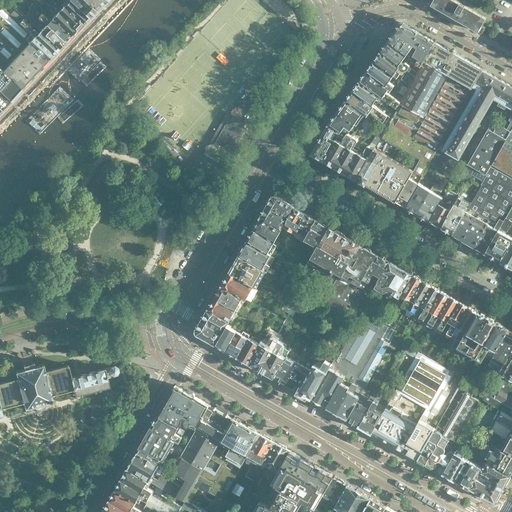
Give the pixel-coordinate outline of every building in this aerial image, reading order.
[(0,6),(1,8),(3,7),(10,3),(11,2),(9,0),(4,0),(0,3),(0,6)] [(69,36),(51,18),(31,0),(30,0),(25,6),(24,5),(18,10),(58,48),(64,42),(69,36)] [(87,17),(68,0),(44,0),(49,4),(75,30),(81,23),(87,17)] [(94,10),(83,0),(68,0),(87,17),(94,10)] [(83,0),(94,10),(103,0),(83,0)] [(486,18),(464,6),(460,3),(454,0),(428,0),(428,2),(431,4),(431,5),(478,32),(478,31),(482,33),(486,27),(482,25),(486,18)] [(75,30),(49,4),(45,8),(51,14),(52,14),(54,15),(51,18),(69,36),(75,30)] [(52,54),(12,16),(3,7),(1,8),(0,6),(0,28),(6,22),(46,60),(52,54)] [(58,48),(18,10),(12,16),(52,54),(53,53),(58,48)] [(6,22),(0,28),(0,40),(3,44),(0,47),(0,63),(2,65),(0,67),(0,69),(20,88),(46,60),(6,22)] [(425,36),(404,24),(400,25),(395,32),(413,44),(418,47),(425,36)] [(413,44),(395,32),(388,42),(406,54),(413,44)] [(422,64),(435,42),(425,36),(418,47),(415,53),(420,56),(417,61),(422,64)] [(0,63),(0,47),(3,44),(0,40),(0,91),(9,100),(20,88),(0,69),(0,67),(2,65),(0,63)] [(439,147),(483,69),(435,42),(422,64),(402,100),(388,91),(390,87),(367,71),(360,81),(384,97),(383,97),(386,99),(398,107),(381,137),(399,147),(420,159),(414,169),(396,201),(404,206),(419,181),(429,164),(439,147)] [(403,59),(406,54),(388,42),(381,52),(406,68),(407,69),(411,63),(405,59),(404,60),(403,59)] [(406,68),(381,52),(374,62),(394,74),(397,68),(404,73),(406,68)] [(391,79),(394,74),(374,62),(367,71),(390,87),(392,88),(396,82),(391,79)] [(486,174),(511,130),(499,122),(493,132),(480,125),(495,98),(500,101),(499,103),(507,107),(509,106),(511,107),(511,113),(509,118),(511,120),(511,86),(501,80),(500,79),(489,73),(488,72),(487,72),(484,71),(485,70),(483,69),(439,147),(451,154),(486,174)] [(384,97),(360,81),(353,91),(375,105),(375,104),(378,100),(384,103),(386,99),(383,97),(384,97)] [(9,100),(0,91),(0,108),(0,109),(9,100)] [(375,105),(353,91),(346,101),(362,111),(369,115),(372,109),(376,111),(375,112),(385,119),(389,113),(375,104),(375,105)] [(356,123),(362,111),(346,101),(338,112),(356,123)] [(356,123),(338,112),(330,124),(342,131),(345,125),(353,128),(356,123)] [(231,167),(252,131),(235,122),(225,124),(215,143),(209,145),(206,150),(204,148),(192,169),(215,183),(225,164),(231,167)] [(325,161),(337,139),(333,137),(336,130),(341,132),(342,131),(330,124),(329,124),(329,125),(324,133),(323,134),(323,135),(318,143),(317,145),(318,145),(313,152),(312,154),(313,154),(323,160),(324,161),(325,161)] [(511,129),(511,130),(486,174),(486,176),(482,182),(466,210),(453,234),(456,236),(462,239),(463,240),(502,172),(511,177),(511,129)] [(346,173),(360,147),(355,144),(361,133),(356,130),(354,134),(335,167),(346,173)] [(335,167),(354,134),(351,132),(347,133),(345,137),(345,140),(344,142),(337,138),(337,139),(325,161),(335,167)] [(414,169),(393,157),(399,147),(381,137),(380,137),(376,144),(375,147),(356,179),(357,179),(396,201),(414,169)] [(356,179),(375,147),(371,145),(368,146),(365,150),(360,147),(346,173),(356,179)] [(440,174),(442,171),(450,155),(451,154),(439,147),(429,164),(436,168),(435,171),(440,174)] [(459,170),(463,163),(450,155),(442,171),(454,178),(459,170)] [(470,176),(471,175),(474,169),(463,163),(459,170),(470,176)] [(486,176),(474,169),(471,175),(482,182),(486,176)] [(474,247),(511,179),(511,177),(502,172),(463,240),(467,242),(474,246),(473,246),(474,247)] [(485,252),(511,204),(511,179),(474,247),(475,247),(476,247),(482,250),(482,251),(483,251),(484,252),(485,252)] [(440,203),(444,195),(439,193),(443,186),(435,182),(432,188),(419,181),(404,206),(430,221),(440,203)] [(199,194),(202,188),(198,185),(194,191),(199,194)] [(441,227),(459,197),(452,193),(445,205),(440,203),(430,221),(431,222),(441,227)] [(287,219),(294,207),(294,206),(278,197),(279,197),(277,196),(276,196),(275,196),(274,196),(273,196),(272,197),(272,198),(271,198),(271,199),(266,207),(287,219)] [(453,234),(466,210),(459,206),(463,198),(459,196),(459,197),(441,227),(453,234)] [(511,236),(507,234),(511,223),(511,221),(510,220),(511,218),(511,204),(485,252),(500,261),(511,240),(511,236)] [(287,219),(266,207),(261,217),(260,218),(281,230),(284,225),(287,219)] [(292,237),(305,213),(294,207),(287,219),(284,225),(292,230),(290,233),(291,234),(290,236),(292,237)] [(305,239),(316,219),(305,213),(292,237),(293,237),(294,236),(296,236),(297,234),(305,239)] [(276,238),(281,230),(260,218),(254,230),(279,244),(280,242),(278,241),(279,240),(276,238)] [(375,287),(378,282),(382,284),(387,274),(384,272),(390,262),(377,254),(372,251),(371,249),(368,247),(366,248),(364,247),(360,245),(360,244),(316,219),(305,239),(307,240),(306,242),(310,244),(310,245),(310,246),(310,247),(310,248),(310,249),(310,250),(311,250),(311,251),(312,252),(314,253),(309,261),(330,274),(321,290),(320,289),(316,297),(342,312),(346,305),(360,313),(375,287)] [(279,244),(254,230),(248,241),(268,253),(272,245),(275,246),(276,245),(277,246),(279,244)] [(511,267),(511,240),(500,261),(511,267)] [(274,256),(268,253),(248,241),(247,241),(239,254),(239,255),(266,270),(274,256)] [(266,271),(266,270),(239,255),(229,272),(253,286),(257,288),(266,271)] [(402,294),(413,275),(412,274),(413,273),(413,272),(413,271),(413,270),(412,270),(412,269),(411,268),(410,268),(409,267),(408,267),(407,267),(406,268),(405,268),(404,269),(404,270),(403,269),(390,262),(384,272),(387,274),(382,284),(378,282),(375,287),(384,293),(386,290),(400,298),(402,294)] [(245,300),(253,286),(229,272),(228,272),(229,273),(221,286),(222,286),(245,300)] [(411,299),(422,280),(413,275),(402,294),(408,297),(407,299),(405,298),(399,309),(404,311),(411,299)] [(413,317),(421,304),(431,286),(422,280),(411,299),(417,302),(416,304),(415,304),(409,314),(413,317)] [(245,300),(222,286),(215,298),(239,311),(245,300)] [(423,322),(430,310),(441,291),(431,286),(421,304),(426,308),(425,310),(424,309),(418,319),(423,322)] [(432,327),(439,315),(450,296),(441,291),(430,310),(436,313),(434,315),(433,314),(427,325),(432,327)] [(448,320),(459,302),(450,296),(439,315),(445,318),(444,320),(442,320),(436,330),(441,333),(448,320)] [(239,311),(215,298),(209,309),(229,321),(234,312),(235,313),(236,311),(238,313),(239,311)] [(450,338),(457,326),(468,307),(459,302),(448,320),(454,324),(453,326),(451,325),(446,335),(450,338)] [(460,343),(477,312),(468,307),(457,326),(463,329),(462,331),(461,330),(455,340),(460,343)] [(229,321),(209,309),(208,309),(207,310),(201,321),(218,330),(219,328),(223,331),(227,324),(229,321)] [(475,338),(487,318),(477,312),(460,343),(457,347),(467,352),(471,345),(466,342),(470,335),(475,338)] [(358,377),(386,327),(360,313),(335,357),(312,399),(327,407),(345,375),(347,371),(351,372),(358,377)] [(476,358),(496,323),(487,317),(487,318),(475,338),(480,341),(476,348),(471,345),(467,352),(476,358)] [(221,335),(217,332),(218,330),(201,321),(197,328),(196,329),(196,330),(196,331),(196,332),(197,333),(197,334),(198,334),(198,335),(199,335),(215,344),(216,344),(221,335)] [(495,353),(508,330),(496,323),(476,358),(475,359),(481,363),(489,350),(495,353)] [(227,350),(240,327),(239,326),(238,328),(236,327),(235,329),(227,324),(223,331),(221,335),(216,344),(227,350)] [(238,357),(249,337),(241,332),(242,330),(240,329),(242,328),(240,327),(227,350),(238,357)] [(347,419),(373,372),(396,333),(386,327),(358,377),(351,372),(349,375),(345,375),(327,407),(347,418),(347,419)] [(498,372),(511,347),(511,332),(508,330),(495,353),(490,362),(480,378),(492,385),(494,386),(495,383),(499,385),(502,380),(495,377),(498,372)] [(251,364),(262,344),(252,339),(253,337),(251,336),(253,334),(251,333),(249,337),(238,357),(251,364)] [(262,371),(281,337),(277,334),(270,345),(263,341),(262,344),(251,364),(262,371)] [(274,377),(287,355),(279,351),(286,339),(281,337),(262,371),(274,377)] [(282,382),(295,359),(291,356),(298,344),(294,342),(287,355),(274,377),(282,382)] [(511,379),(511,347),(498,372),(511,379)] [(448,451),(447,453),(444,452),(446,450),(445,447),(450,438),(454,441),(455,442),(455,443),(456,444),(457,445),(458,445),(460,445),(461,445),(462,445),(465,447),(487,409),(477,404),(479,401),(478,401),(478,400),(478,399),(477,398),(476,398),(476,397),(475,397),(474,397),(473,398),(466,394),(468,391),(459,386),(464,378),(418,351),(381,416),(371,432),(372,432),(373,433),(376,435),(382,438),(387,441),(392,444),(397,447),(403,450),(416,457),(418,458),(417,459),(433,468),(434,466),(433,466),(434,465),(434,464),(434,463),(434,462),(433,462),(434,460),(436,461),(437,461),(437,464),(440,465),(442,465),(443,465),(443,464),(446,466),(445,468),(445,469),(451,458),(455,452),(451,450),(448,451)] [(312,399),(335,357),(332,355),(328,362),(325,360),(321,367),(314,363),(299,391),(312,399)] [(299,391),(314,363),(316,360),(313,358),(309,366),(304,363),(290,386),(299,391)] [(290,386),(304,363),(295,359),(282,382),(290,386)] [(51,395),(73,390),(75,396),(108,387),(106,378),(116,375),(118,372),(117,368),(114,366),(104,369),(104,368),(70,377),(67,365),(44,371),(43,364),(34,366),(33,362),(22,365),(23,369),(0,375),(0,415),(2,415),(0,409),(23,403),(24,410),(33,407),(37,408),(37,409),(41,408),(41,407),(43,405),(52,402),(51,395)] [(373,400),(369,398),(381,376),(373,372),(347,419),(348,419),(359,425),(373,400)] [(511,386),(502,380),(499,385),(495,383),(494,386),(492,385),(483,400),(498,408),(482,438),(498,448),(511,455),(511,386)] [(197,426),(209,405),(195,396),(195,395),(195,394),(194,394),(194,393),(193,393),(193,392),(192,392),(191,393),(190,393),(175,385),(159,414),(178,425),(178,427),(180,428),(184,420),(197,427),(197,426)] [(371,432),(381,416),(373,411),(377,402),(373,400),(359,425),(371,432)] [(185,501),(215,449),(233,418),(223,413),(223,414),(219,411),(219,410),(210,405),(209,405),(197,426),(199,426),(187,447),(188,448),(172,474),(173,477),(181,482),(179,485),(174,494),(185,501)] [(174,434),(178,427),(158,415),(151,427),(175,440),(179,443),(181,438),(174,434)] [(242,465),(260,433),(237,420),(233,418),(215,449),(242,465)] [(161,465),(175,440),(151,427),(140,447),(141,447),(138,452),(161,465)] [(235,511),(260,467),(275,442),(260,433),(242,465),(214,511),(235,511)] [(276,476),(290,451),(275,442),(260,467),(276,476)] [(510,475),(511,471),(511,455),(498,448),(496,452),(484,446),(480,452),(492,459),(489,464),(510,475)] [(204,511),(214,511),(242,465),(215,449),(185,501),(200,509),(197,511),(204,511),(205,511),(204,511)] [(179,485),(161,475),(158,476),(156,479),(153,477),(154,475),(151,474),(156,466),(159,467),(161,465),(138,452),(138,451),(137,451),(128,468),(151,481),(156,484),(159,486),(174,494),(179,485)] [(299,507),(303,500),(303,498),(320,468),(290,451),(276,476),(272,482),(283,489),(282,491),(281,491),(280,491),(273,503),(273,504),(273,505),(274,505),(273,507),(260,500),(253,511),(246,511),(243,510),(241,511),(300,511),(302,509),(299,507)] [(459,482),(470,461),(455,452),(451,458),(445,469),(446,469),(447,467),(450,469),(450,470),(450,471),(449,471),(450,472),(450,473),(451,474),(452,474),(451,477),(451,476),(450,477),(459,482)] [(469,488),(481,467),(470,461),(459,482),(469,488)] [(505,484),(509,476),(510,475),(489,464),(484,461),(481,467),(469,488),(470,488),(479,493),(478,493),(479,494),(479,493),(484,496),(486,497),(493,501),(495,500),(496,500),(499,494),(499,493),(500,493),(504,485),(505,484)] [(145,485),(147,481),(150,483),(151,481),(128,468),(122,479),(150,495),(153,490),(145,485)] [(316,508),(324,494),(334,476),(320,468),(303,498),(303,500),(316,508)] [(325,511),(332,511),(336,506),(348,484),(335,476),(334,476),(324,494),(327,496),(319,508),(325,511)] [(150,495),(122,479),(116,489),(139,502),(140,500),(137,499),(139,495),(148,500),(150,495)] [(179,511),(182,507),(156,492),(159,486),(156,484),(153,490),(150,495),(148,500),(141,511),(140,511),(145,511),(147,509),(153,511),(179,511)] [(362,511),(371,497),(348,484),(336,506),(342,510),(341,511),(362,511)] [(133,506),(135,502),(138,503),(139,502),(116,489),(110,499),(132,511),(140,511),(141,511),(133,506)] [(382,511),(386,506),(371,497),(362,511),(382,511)] [(132,511),(110,499),(104,510),(107,511),(132,511)] [(197,511),(200,509),(185,501),(182,507),(179,511),(197,511)]
